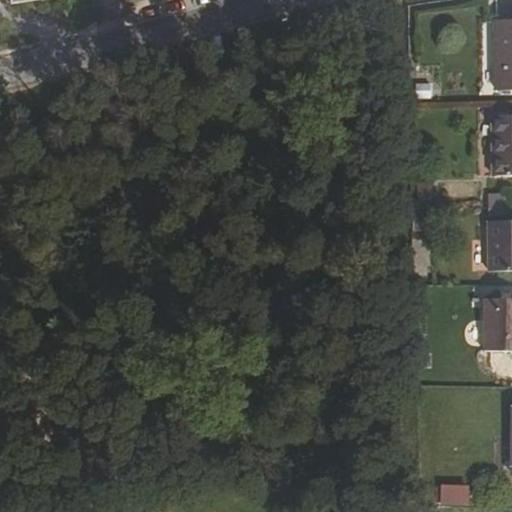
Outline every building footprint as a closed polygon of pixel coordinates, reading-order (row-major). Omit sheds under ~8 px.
[(511,19),(494,19),(494,90),(511,90),(511,19)] [(511,115),(493,116),(493,176),(511,175),(511,115)] [(486,206),(507,206),(507,197),(486,197),(486,206)] [(511,221),(490,222),(488,270),(511,270),(511,221)] [(511,299),(487,299),(486,352),(511,352),(511,299)] [(468,502),(469,481),(441,480),(441,501),(468,502)]
